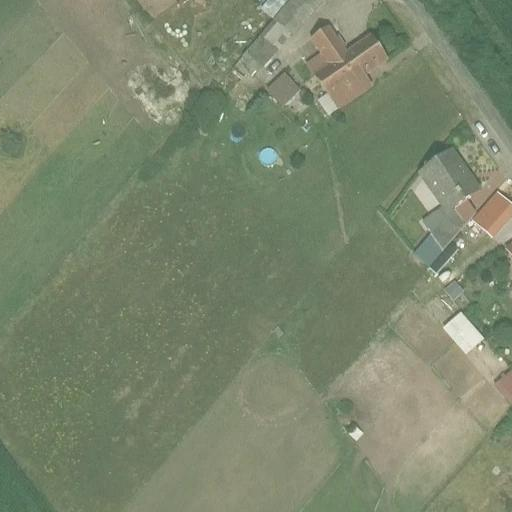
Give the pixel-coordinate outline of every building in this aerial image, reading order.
[(286,75),(277,67),(329,0),(294,0),(242,68),(273,92),(286,75)] [(274,0),(265,11),(274,18),(286,4),(280,0),(274,0)] [(366,79),(388,64),(371,37),(347,53),(330,28),(310,41),(320,56),(308,64),(340,112),(373,90),(366,79)] [(271,94),(287,109),(305,92),(289,76),(271,94)] [(482,191),(455,151),(420,174),(447,215),(482,191)] [(447,331),(471,358),(489,342),(465,315),(447,331)] [(511,375),(498,389),(511,403),(511,375)]
